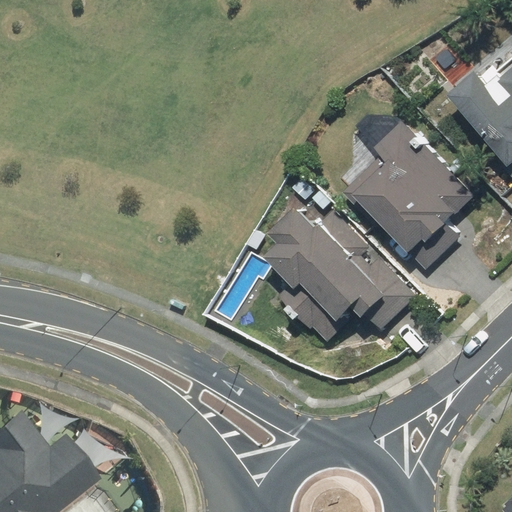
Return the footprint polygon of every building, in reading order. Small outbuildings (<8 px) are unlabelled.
[(462,94),(473,108),(511,160),(511,79),(509,82),(498,67),(462,94)] [(410,121),(384,146),(391,154),(358,186),(424,255),(437,268),(457,249),(447,239),(464,223),(461,219),(484,198),(410,121)] [(368,258),(380,248),(346,206),(328,221),(317,207),(287,232),(298,246),(285,258),(289,263),(281,269),(293,283),(283,291),(306,318),(312,313),(336,341),(370,312),(387,332),(425,301),(388,257),(376,267),(368,258)] [(0,511),(47,511),(94,476),(62,436),(45,449),(16,412),(0,424),(0,511)] [(511,511),(511,502),(503,509),(505,511),(511,511)]
